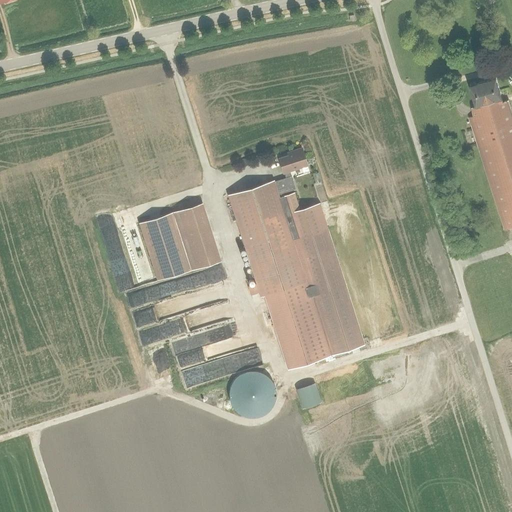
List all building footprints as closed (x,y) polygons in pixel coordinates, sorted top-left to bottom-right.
[(511,111),(508,100),(504,102),(497,78),(470,86),(476,107),(472,107),(475,117),(470,118),(503,231),(511,228),(511,111)] [(229,196),(284,370),(365,345),(328,229),(292,240),(279,198),(278,195),(296,189),(292,177),(291,177),(290,172),(308,167),(302,148),(292,152),(293,154),(279,159),(284,174),(285,174),(286,179),(274,182),(274,181),(229,196)] [(300,209),(294,193),(279,198),(292,240),(328,229),(320,203),(300,209)] [(191,271),(221,261),(203,203),(173,213),(191,270),(191,271)] [(191,270),(173,213),(138,224),(157,281),(191,270)] [(219,339),(229,338),(228,333),(223,333),(222,325),(212,327),(213,333),(219,333),(219,339)] [(229,393),(229,397),(229,400),(230,403),(232,407),(234,410),(237,413),(241,415),(244,417),(248,418),(252,418),(256,418),(260,417),(264,415),(267,413),(270,410),(272,407),(274,403),(275,400),(276,396),(275,392),(274,388),(273,384),(271,381),(268,378),(265,375),(261,373),(258,372),(254,371),(249,372),(246,372),(242,374),(238,376),(235,378),(233,382),(231,385),(229,389),(229,393)] [(296,388),(302,408),(321,402),(315,382),(296,388)]
